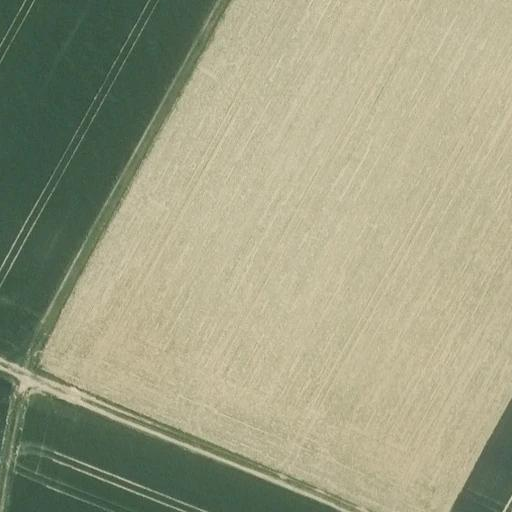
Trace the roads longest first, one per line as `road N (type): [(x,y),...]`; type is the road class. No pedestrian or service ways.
road 1 (track): [(13,372),(217,0)]
road 2 (track): [(13,372),(338,511)]
